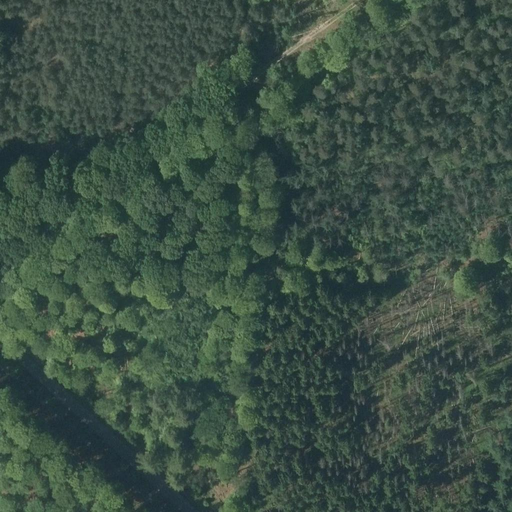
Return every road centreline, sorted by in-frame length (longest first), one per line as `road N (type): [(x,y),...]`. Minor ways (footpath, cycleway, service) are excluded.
road 1 (track): [(359,0),(0,265)]
road 2 (tertiary): [(189,511),(0,337)]
